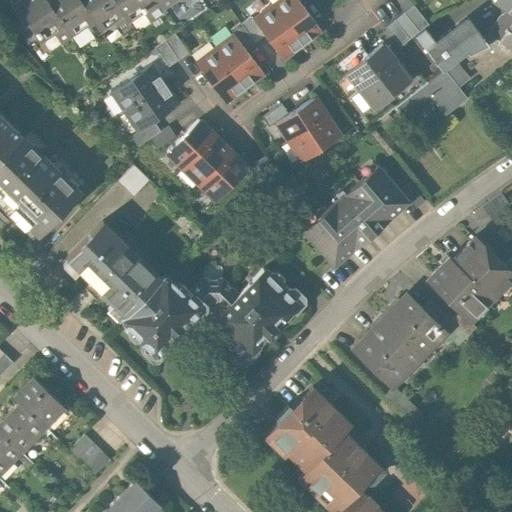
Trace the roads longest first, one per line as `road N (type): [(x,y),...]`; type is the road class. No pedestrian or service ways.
road 1 (residential): [(511,168),(447,212),(310,335),(181,466)]
road 2 (residential): [(181,466),(0,295)]
